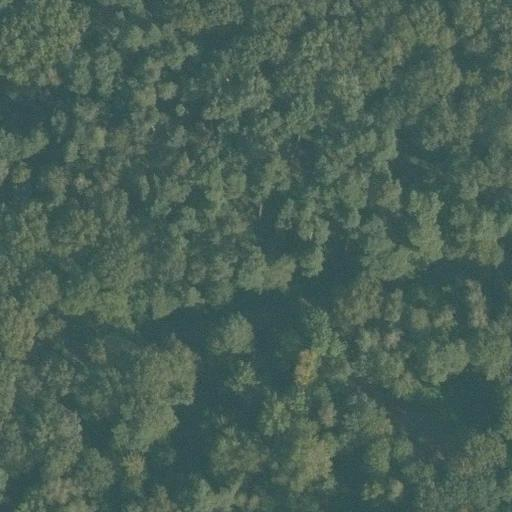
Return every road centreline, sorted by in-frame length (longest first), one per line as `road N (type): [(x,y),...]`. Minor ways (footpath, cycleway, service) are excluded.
road 1 (unclassified): [(0,373),(511,261)]
road 2 (track): [(511,221),(40,0)]
